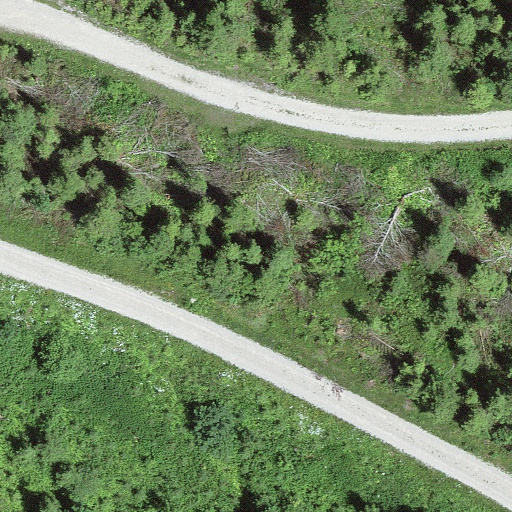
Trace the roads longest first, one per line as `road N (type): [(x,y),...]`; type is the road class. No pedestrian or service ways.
road 1 (track): [(511,494),(219,337),(0,257)]
road 2 (track): [(511,121),(318,118),(172,75),(0,6)]
